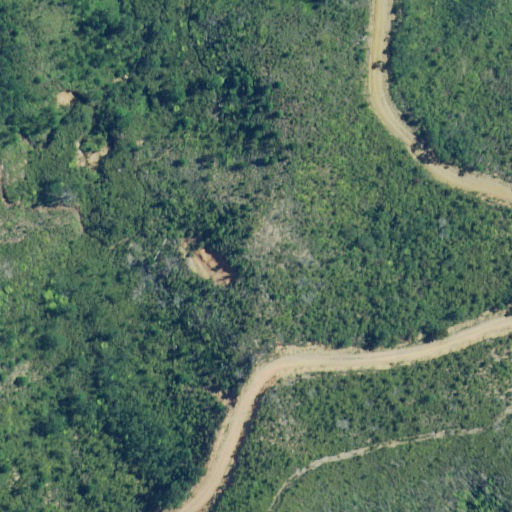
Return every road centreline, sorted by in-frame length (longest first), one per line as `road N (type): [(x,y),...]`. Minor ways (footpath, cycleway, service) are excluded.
road 1 (unclassified): [(511,323),(393,358),(269,369),(193,511)]
road 2 (unclassified): [(378,15),(377,113),(433,179),(511,204)]
